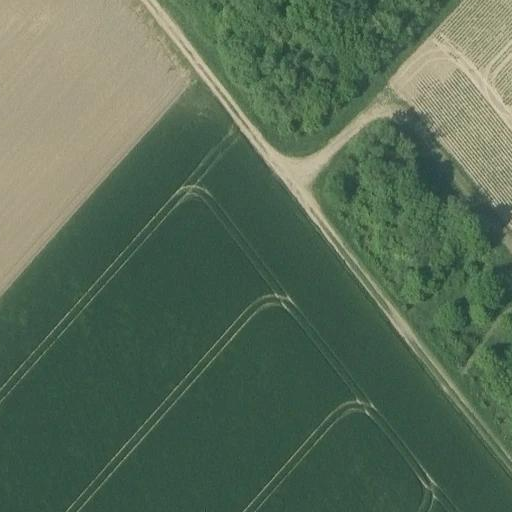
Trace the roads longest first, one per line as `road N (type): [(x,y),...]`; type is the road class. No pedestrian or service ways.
road 1 (track): [(287,184),(511,468)]
road 2 (track): [(287,184),(370,114),(408,122),(511,253)]
road 3 (track): [(145,0),(287,184)]
